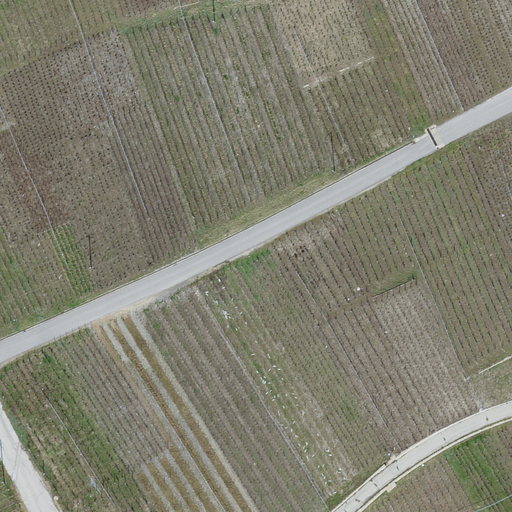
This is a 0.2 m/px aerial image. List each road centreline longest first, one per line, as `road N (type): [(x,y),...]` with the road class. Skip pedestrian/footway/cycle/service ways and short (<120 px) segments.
road 1 (unclassified): [(511,102),(0,363)]
road 2 (track): [(363,511),(417,464),(511,415)]
